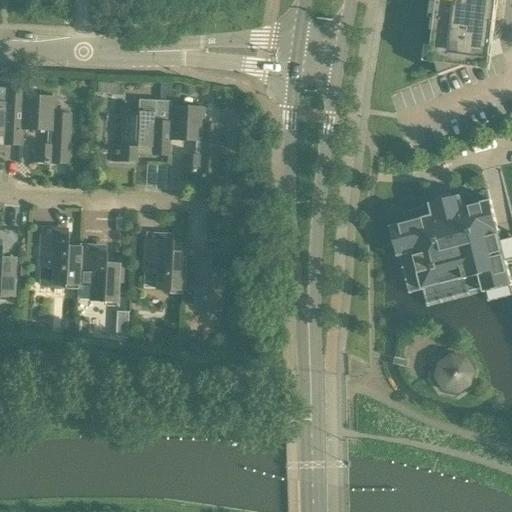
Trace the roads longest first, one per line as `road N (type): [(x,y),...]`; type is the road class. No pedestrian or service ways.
road 1 (secondary): [(294,74),(287,177),(308,353)]
road 2 (secondary): [(308,353),(334,80)]
road 3 (residential): [(0,195),(215,207)]
road 4 (secondary): [(312,511),(308,353)]
road 5 (tertiary): [(297,43),(225,40),(163,52)]
road 6 (tertiary): [(163,52),(294,74)]
